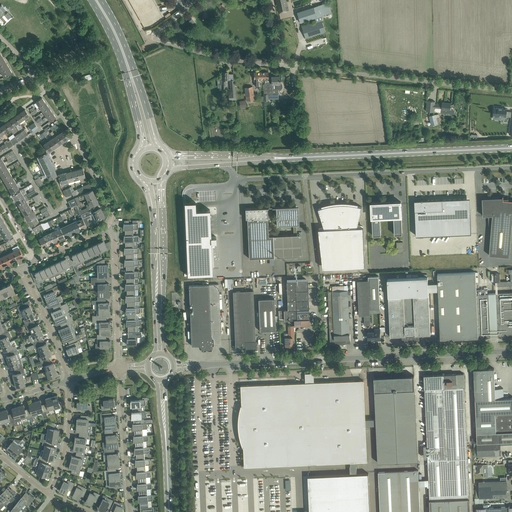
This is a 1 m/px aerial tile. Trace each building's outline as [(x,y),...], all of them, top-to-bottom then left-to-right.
[(285,0),(276,0),(279,13),(288,11),(285,0)] [(315,22),(301,26),(305,39),(325,32),(321,20),(322,16),(332,13),(329,3),(297,12),(300,22),(314,18),(315,22)] [(0,70),(1,72),(9,67),(6,62),(0,65),(0,70)] [(4,77),(12,73),(9,67),(1,72),(4,77)] [(268,83),(268,79),(268,72),(259,72),(259,82),(259,86),(259,88),(263,88),(263,83),(268,83)] [(272,94),(264,95),(264,101),(268,101),(268,99),(278,99),(278,89),(281,89),(282,88),(282,84),(281,83),(280,83),(280,76),(272,77),(272,94)] [(263,83),(263,88),(264,95),(272,94),(272,77),(271,77),(271,79),(268,79),(268,83),(263,83)] [(252,87),(244,88),(244,89),(244,88),(245,94),(244,94),(244,96),(246,96),(247,101),(255,99),(252,87)] [(39,107),(45,103),(42,97),(36,102),(39,107)] [(427,101),(426,111),(434,112),(434,108),(441,109),(441,114),(454,115),(455,108),(451,108),(451,103),(442,102),(442,105),(435,104),(435,101),(427,101)] [(43,112),(49,107),(45,103),(39,107),(43,112)] [(46,117),(52,112),(49,107),(43,112),(46,117)] [(494,108),(493,115),(501,115),(501,119),(506,120),(506,116),(511,116),(509,134),(511,134),(511,112),(506,112),(507,109),(498,108),(494,108)] [(24,119),(29,115),(25,109),(20,113),(24,119)] [(46,117),(50,121),(56,117),(52,112),(46,117)] [(19,122),(24,119),(20,113),(15,116),(19,122)] [(436,115),(429,116),(431,126),(438,124),(437,121),(440,120),(439,117),(436,118),(436,115)] [(14,126),(19,122),(15,116),(10,120),(14,126)] [(10,129),(14,126),(10,120),(5,123),(10,129)] [(5,133),(10,129),(5,123),(0,127),(5,133)] [(33,131),(38,128),(34,123),(29,126),(33,131)] [(23,138),(28,134),(25,129),(19,133),(23,138)] [(69,138),(62,129),(57,133),(58,134),(64,142),(69,138)] [(18,141),(23,138),(19,133),(15,136),(18,141)] [(59,145),(64,142),(58,134),(53,138),(59,145)] [(18,141),(15,136),(10,140),(13,145),(18,141)] [(51,140),(48,141),(54,149),(59,145),(53,138),(51,140)] [(13,145),(10,140),(8,141),(7,140),(4,142),(5,143),(9,149),(9,148),(13,145)] [(49,152),(54,149),(48,141),(43,145),(49,152)] [(9,149),(5,143),(0,146),(0,147),(3,152),(9,149)] [(8,160),(16,155),(13,151),(5,155),(8,160)] [(41,163),(49,159),(47,154),(38,158),(41,163)] [(44,169),(52,165),(49,159),(41,163),(44,169)] [(46,174),(55,170),(52,165),(44,169),(46,174)] [(0,173),(2,178),(10,173),(7,168),(0,171),(0,173)] [(85,177),(83,168),(77,170),(79,179),(85,177)] [(49,180),(56,176),(57,176),(55,170),(46,174),(41,176),(43,178),(47,176),(49,180)] [(74,180),(79,179),(77,170),(71,172),(74,180)] [(68,182),(74,180),(71,172),(65,173),(68,182)] [(5,183),(13,178),(10,173),(2,178),(5,183)] [(62,184),(68,182),(65,173),(59,175),(62,184)] [(38,187),(43,184),(39,177),(35,179),(34,180),(38,187)] [(8,188),(16,183),(13,178),(5,183),(8,188)] [(19,189),(16,183),(8,188),(11,193),(19,189)] [(70,187),(63,191),(65,197),(69,196),(72,194),(71,190),(70,187)] [(26,194),(27,194),(24,188),(12,195),(15,200),(23,196),(26,194)] [(88,200),(95,197),(92,190),(83,195),(84,197),(86,196),(88,200)] [(32,197),(36,203),(41,200),(41,199),(38,194),(32,197)] [(18,206),(26,201),(23,196),(15,200),(18,206)] [(77,205),(78,205),(82,203),(81,202),(80,202),(77,197),(73,199),(77,205)] [(81,208),(78,209),(81,214),(91,210),(89,207),(91,206),(98,203),(95,197),(88,200),(89,203),(86,205),(87,208),(82,210),(81,208)] [(509,197),(482,198),(483,216),(492,215),(489,260),(509,262),(511,225),(511,199),(508,200),(509,197)] [(442,199),(415,200),(416,236),(471,234),(470,211),(465,211),(465,198),(442,199)] [(73,199),(68,201),(71,208),(74,206),(76,210),(78,209),(77,205),(73,199)] [(21,211),(29,206),(26,201),(18,206),(21,211)] [(195,202),(184,203),(187,276),(213,275),(211,245),(217,245),(216,240),(211,240),(210,210),(196,210),(195,202)] [(401,202),(395,202),(395,203),(390,203),(390,202),(371,203),(373,236),(381,235),(380,217),(394,217),(394,235),(402,234),(401,202)] [(318,209),(325,229),(319,229),(323,263),(332,262),(332,267),(365,266),(363,227),(357,227),(362,207),(356,206),(350,205),(343,204),(337,205),(330,206),(324,207),(318,209)] [(24,216),(32,211),(29,206),(21,211),(24,216)] [(298,206),(280,207),(276,207),(276,208),(276,226),(293,225),(294,235),(273,236),(273,235),(274,258),(274,257),(302,256),(301,234),(297,235),(296,225),(299,225),(298,206)] [(96,211),(95,208),(91,210),(81,214),(81,216),(83,219),(92,214),(95,221),(97,220),(99,219),(101,218),(104,216),(101,209),(96,211)] [(251,208),(245,209),(246,219),(247,219),(249,259),(274,257),(274,258),(273,235),(273,236),(269,236),(267,208),(255,208),(255,209),(251,209),(251,208)] [(27,221),(35,216),(32,211),(24,216),(27,221)] [(39,222),(37,219),(39,218),(37,215),(35,216),(27,221),(31,226),(39,222)] [(86,227),(83,219),(81,216),(79,217),(80,220),(77,221),(81,229),(86,227)] [(81,229),(77,221),(75,217),(73,219),(75,222),(71,224),(75,232),(81,229)] [(70,234),(75,232),(71,224),(66,226),(70,234)] [(125,236),(133,236),(133,229),(138,229),(138,224),(123,224),(123,230),(125,230),(125,236)] [(6,225),(0,228),(0,231),(2,235),(9,231),(6,225)] [(64,237),(70,234),(66,226),(61,229),(64,237)] [(59,240),(64,237),(61,229),(55,231),(59,240)] [(5,240),(12,236),(9,231),(2,235),(5,240)] [(54,242),(59,240),(55,231),(50,234),(54,242)] [(48,245),(54,242),(50,234),(44,236),(48,245)] [(43,247),(48,245),(44,236),(39,239),(43,247)] [(125,248),(133,248),(133,241),(138,241),(138,236),(133,236),(125,236),(124,236),(123,242),(125,242),(125,248)] [(110,241),(108,242),(105,244),(102,239),(97,242),(101,251),(106,248),(107,250),(110,248),(110,241)] [(96,253),(101,251),(97,242),(92,244),(96,253)] [(91,255),(96,253),(92,244),(87,246),(91,255)] [(12,248),(14,251),(17,259),(23,256),(18,246),(12,248)] [(86,258),(91,255),(87,246),(82,249),(86,258)] [(126,260),(134,260),(134,253),(139,253),(139,248),(133,248),(125,248),(124,248),(124,254),(125,254),(126,260)] [(81,260),(86,258),(82,249),(76,251),(81,260)] [(11,261),(17,259),(14,251),(8,254),(11,261)] [(82,263),(81,260),(76,251),(71,254),(73,258),(70,259),(74,267),(82,263)] [(5,264),(11,261),(8,254),(2,257),(5,264)] [(64,257),(60,259),(64,268),(69,266),(70,267),(71,269),(74,268),(74,267),(70,259),(67,261),(66,257),(64,258),(64,257)] [(55,261),(60,273),(65,270),(64,268),(60,259),(55,261)] [(103,265),(103,260),(96,263),(97,270),(97,271),(108,271),(108,265),(109,265),(103,265)] [(126,272),(134,272),(134,265),(139,265),(139,260),(134,260),(126,260),(124,260),(124,266),(126,266),(126,272)] [(61,274),(60,273),(55,261),(50,264),(54,273),(55,276),(56,276),(61,274)] [(50,264),(44,266),(49,275),(50,278),(55,276),(54,273),(50,264)] [(44,278),(49,275),(44,266),(39,269),(44,278)] [(41,279),(44,278),(39,269),(34,271),(36,275),(33,277),(36,284),(41,282),(40,281),(41,280),(41,279)] [(511,269),(509,269),(509,274),(510,274),(511,281),(500,281),(500,273),(495,274),(495,286),(511,285),(511,269)] [(97,281),(104,281),(104,278),(109,278),(109,273),(108,273),(108,271),(97,271),(98,278),(97,278),(97,281)] [(126,284),(135,284),(134,277),(139,277),(139,272),(134,272),(126,272),(125,272),(124,278),(126,278),(126,284)] [(487,290),(476,290),(476,272),(437,274),(440,340),(490,337),(490,329),(497,329),(497,337),(502,337),(502,338),(504,338),(504,337),(511,336),(511,292),(487,294),(487,290)] [(368,280),(357,281),(359,316),(364,315),(365,325),(370,325),(370,309),(380,309),(378,276),(368,277),(368,280)] [(412,341),(419,341),(419,336),(430,335),(428,277),(387,279),(390,337),(402,336),(402,341),(410,341),(410,340),(412,340),(412,341)] [(279,318),(284,318),(284,320),(294,320),(294,326),(309,325),(307,280),(286,281),(288,310),(279,310),(279,318)] [(104,281),(97,281),(97,285),(97,289),(98,289),(98,290),(109,290),(109,284),(104,284),(104,281)] [(14,285),(12,286),(10,283),(6,287),(9,295),(14,292),(15,294),(18,293),(14,285)] [(125,284),(125,287),(126,287),(127,290),(127,295),(127,296),(140,296),(140,289),(140,284),(135,284),(126,284),(125,284)] [(213,345),(221,344),(219,284),(189,286),(191,346),(200,345),(202,349),(202,350),(206,350),(206,349),(208,349),(208,350),(212,350),(212,349),(213,345)] [(49,293),(44,295),(44,296),(47,301),(57,297),(56,295),(55,291),(61,288),(59,285),(47,290),(49,293)] [(350,341),(348,291),(345,291),(344,285),(332,286),(332,291),(328,291),(330,345),(348,344),(348,343),(350,342),(350,341)] [(9,295),(6,287),(5,286),(1,289),(4,297),(9,295)] [(98,300),(104,300),(104,297),(110,297),(109,292),(109,290),(98,290),(98,297),(97,297),(98,300)] [(245,348),(256,348),(257,348),(257,341),(255,341),(253,291),(233,292),(235,347),(245,346),(245,348)] [(47,301),(47,303),(49,307),(54,305),(55,308),(61,305),(60,303),(63,302),(60,295),(57,297),(47,301)] [(127,308),(135,308),(135,301),(140,301),(140,296),(127,296),(126,296),(125,302),(127,302),(127,308)] [(258,299),(260,331),(276,330),(274,298),(258,299)] [(99,309),(109,309),(109,303),(110,303),(104,303),(104,300),(98,300),(92,300),(92,304),(98,304),(98,308),(99,309)] [(25,302),(17,306),(20,313),(18,314),(20,317),(24,315),(32,311),(30,305),(29,305),(29,306),(27,307),(25,303),(25,302)] [(56,311),(51,313),(52,313),(54,319),(68,313),(67,311),(69,310),(66,303),(61,305),(55,308),(56,311)] [(127,320),(136,320),(135,313),(141,313),(140,308),(135,308),(127,308),(126,308),(125,314),(127,314),(127,320)] [(93,319),(105,319),(105,316),(110,316),(110,311),(109,309),(99,309),(99,316),(93,316),(93,319)] [(26,326),(34,322),(32,318),(35,317),(34,315),(32,311),(24,315),(25,319),(23,320),(26,326)] [(68,313),(54,319),(55,321),(54,321),(56,325),(61,323),(62,325),(68,323),(72,321),(73,321),(71,316),(70,317),(68,313)] [(99,328),(110,328),(110,322),(105,322),(105,319),(93,319),(93,323),(95,322),(98,322),(98,327),(99,327),(99,328)] [(126,323),(126,326),(128,326),(128,332),(140,332),(140,325),(141,325),(141,320),(136,320),(127,320),(126,320),(126,323)] [(63,328),(58,330),(59,331),(59,330),(61,336),(74,331),(75,330),(72,321),(68,323),(62,325),(63,328)] [(32,334),(41,330),(38,324),(38,325),(36,326),(34,322),(26,326),(28,332),(29,332),(31,331),(32,334)] [(293,326),(288,326),(288,337),(285,337),(285,346),(292,346),(292,342),(292,340),(294,340),(293,326)] [(97,338),(105,338),(105,335),(111,335),(111,330),(110,330),(110,328),(99,328),(99,335),(97,335),(97,338)] [(380,340),(380,329),(374,330),(375,332),(368,332),(368,341),(369,341),(368,341),(380,340)] [(41,330),(32,334),(28,336),(32,343),(33,342),(34,344),(42,341),(41,337),(43,336),(43,334),(41,330)] [(10,342),(8,338),(11,337),(9,331),(8,332),(5,333),(0,335),(1,339),(0,339),(0,343),(1,346),(10,342)] [(70,343),(81,338),(79,335),(76,336),(74,331),(61,336),(62,338),(63,342),(69,340),(70,343)] [(140,332),(128,332),(128,339),(127,339),(126,344),(138,344),(137,337),(141,337),(141,332),(140,332)] [(100,348),(105,348),(105,347),(110,347),(110,348),(111,348),(110,345),(111,345),(111,341),(105,341),(105,338),(97,338),(97,343),(97,344),(100,344),(100,348)] [(40,353),(49,349),(47,346),(47,344),(44,345),(42,341),(34,344),(34,346),(36,350),(39,349),(40,353)] [(14,344),(11,345),(10,342),(1,346),(3,350),(3,349),(4,351),(7,350),(8,353),(17,349),(14,344)] [(74,354),(79,353),(77,348),(79,347),(77,342),(71,344),(72,347),(66,349),(67,353),(68,353),(69,355),(68,355),(69,356),(69,355),(74,353),(74,354)] [(9,356),(6,357),(7,359),(8,363),(17,360),(20,359),(20,358),(17,349),(8,353),(9,356)] [(41,363),(43,362),(49,360),(48,356),(51,355),(51,356),(49,349),(40,353),(41,356),(39,357),(39,358),(41,363)] [(14,371),(23,368),(23,367),(21,362),(18,363),(17,360),(8,363),(10,369),(11,369),(11,368),(13,368),(14,371)] [(41,363),(36,364),(37,368),(43,366),(44,369),(45,368),(46,372),(55,369),(54,365),(54,363),(51,364),(49,360),(43,362),(41,363)] [(14,381),(23,378),(22,375),(24,374),(25,374),(24,370),(23,368),(14,371),(15,374),(12,375),(13,377),(14,381)] [(477,443),(500,442),(511,441),(511,397),(495,399),(494,368),(474,369),(477,443)] [(54,379),(54,378),(53,376),(57,375),(57,376),(55,369),(46,372),(48,378),(49,380),(47,380),(48,381),(54,379)] [(443,374),(424,375),(429,500),(470,498),(464,373),(445,374),(444,373),(443,373),(443,374)] [(378,463),(418,461),(414,376),(374,377),(376,418),(376,425),(378,463)] [(27,387),(27,386),(25,387),(25,384),(23,378),(14,381),(16,387),(19,386),(20,388),(27,387)] [(239,411),(239,413),(241,412),(242,440),(240,440),(240,441),(241,443),(241,444),(242,446),(242,447),(243,447),(244,467),(310,464),(316,463),(316,464),(350,462),(350,474),(357,474),(356,462),(367,462),(365,426),(376,425),(376,418),(365,419),(365,418),(363,380),(314,382),(305,383),(240,385),(241,405),(240,405),(240,407),(240,408),(239,410),(239,411)] [(51,397),(54,408),(55,410),(60,408),(57,396),(51,397)] [(49,410),(54,408),(51,397),(45,399),(47,405),(44,406),(47,413),(50,412),(49,410)] [(103,399),(104,404),(101,404),(102,410),(109,409),(109,406),(115,406),(115,402),(114,402),(114,399),(113,399),(108,400),(108,399),(103,399)] [(132,412),(141,412),(140,405),(145,405),(145,399),(130,400),(130,406),(132,406),(132,412)] [(47,413),(44,406),(42,407),(40,400),(34,402),(37,413),(41,412),(41,413),(44,417),(47,416),(47,413)] [(88,405),(87,401),(82,401),(83,402),(77,402),(77,405),(76,405),(77,409),(83,408),(83,411),(90,411),(90,405),(88,405)] [(38,415),(37,413),(34,402),(29,404),(30,410),(28,411),(30,419),(31,421),(34,420),(33,416),(38,415)] [(30,419),(28,411),(25,411),(23,405),(18,407),(21,419),(27,418),(27,420),(30,419)] [(16,421),(21,419),(18,407),(12,408),(14,415),(11,415),(13,423),(13,424),(16,423),(16,421)] [(7,410),(1,412),(4,422),(9,421),(10,425),(13,424),(13,423),(11,415),(8,416),(7,410)] [(133,424),(142,424),(141,417),(146,417),(146,411),(141,412),(132,412),(131,412),(131,418),(133,418),(133,424)] [(103,413),(100,414),(100,417),(104,417),(104,421),(105,421),(105,423),(116,422),(115,416),(116,416),(110,416),(110,413),(103,413)] [(76,425),(87,426),(87,424),(88,424),(89,416),(82,416),(82,419),(76,418),(76,419),(77,419),(76,425)] [(105,432),(111,432),(111,429),(117,428),(116,424),(116,422),(105,423),(105,429),(105,432)] [(147,435),(146,429),(147,429),(147,423),(142,424),(133,424),(132,424),(132,430),(134,430),(134,436),(147,435)] [(54,429),(55,426),(46,425),(45,428),(48,428),(47,434),(58,436),(59,430),(54,429)] [(87,432),(87,426),(76,425),(76,427),(75,431),(81,431),(80,435),(87,436),(87,432)] [(106,442),(117,441),(117,435),(112,435),(111,432),(105,432),(105,440),(106,440),(106,442)] [(40,441),(43,442),(50,443),(51,441),(57,442),(58,436),(47,434),(45,434),(44,438),(41,438),(40,441)] [(86,444),(87,436),(80,435),(80,438),(75,437),(75,438),(74,444),(85,445),(85,443),(86,444)] [(146,447),(146,441),(148,441),(148,435),(147,435),(134,436),(133,436),(133,442),(135,442),(135,448),(146,447)] [(10,453),(17,444),(13,441),(14,439),(6,450),(10,453)] [(104,452),(106,451),(113,451),(113,448),(118,447),(118,443),(117,443),(117,441),(106,442),(107,448),(104,448),(104,452)] [(50,446),(50,443),(43,442),(42,445),(45,445),(43,451),(42,450),(54,454),(56,448),(50,446)] [(500,442),(477,443),(478,456),(501,455),(500,442)] [(17,444),(10,453),(15,457),(23,447),(23,446),(18,443),(17,444)] [(84,451),(85,445),(74,444),(74,446),(73,446),(72,450),(78,451),(77,454),(84,455),(85,451),(84,451)] [(136,460),(144,460),(144,453),(149,453),(149,447),(146,447),(135,448),(134,448),(134,454),(136,454),(136,460)] [(53,459),(54,454),(42,450),(40,456),(39,456),(39,458),(38,458),(46,461),(47,458),(53,459)] [(108,461),(119,460),(118,454),(118,453),(113,454),(113,451),(106,451),(107,459),(108,459),(108,461)] [(82,463),(84,455),(77,454),(77,457),(71,456),(72,456),(70,462),(81,465),(81,463),(82,463)] [(27,456),(22,461),(25,463),(29,457),(30,458),(31,456),(27,455),(27,456)] [(45,463),(46,461),(38,458),(37,461),(39,462),(37,467),(49,471),(51,466),(45,463)] [(137,472),(145,471),(145,465),(150,465),(150,459),(144,460),(136,460),(135,460),(135,466),(137,466),(137,472)] [(108,470),(114,470),(114,467),(120,466),(119,462),(119,460),(108,461),(108,467),(107,467),(108,470)] [(418,461),(378,463),(378,472),(379,511),(420,511),(418,470),(418,461)] [(79,471),(81,465),(70,462),(70,464),(69,464),(68,468),(73,470),(72,473),(78,475),(79,475),(80,471),(79,471)] [(47,477),(49,471),(37,467),(35,472),(34,472),(47,477)] [(109,480),(120,479),(120,473),(120,472),(115,473),(114,470),(108,470),(108,478),(109,478),(109,480),(105,479),(105,480),(109,480)] [(136,472),(136,478),(138,478),(138,484),(150,483),(150,477),(151,477),(150,471),(145,471),(137,472),(136,472)] [(309,511),(370,511),(368,473),(357,474),(350,474),(308,476),(309,511)] [(109,489),(116,490),(116,486),(121,485),(121,481),(120,481),(120,479),(109,480),(105,480),(106,485),(105,485),(105,487),(105,488),(109,489)] [(63,481),(63,483),(62,483),(60,486),(61,487),(59,490),(59,491),(62,492),(61,492),(65,494),(67,488),(70,490),(73,483),(68,480),(67,483),(63,481)] [(507,481),(479,482),(479,484),(479,498),(507,497),(507,481)] [(139,496),(151,495),(150,489),(152,489),(151,483),(150,483),(138,484),(137,484),(137,490),(139,490),(139,496)] [(75,498),(74,498),(78,500),(81,494),(83,495),(86,489),(78,485),(77,487),(76,489),(75,489),(73,492),(74,493),(72,496),(75,498)] [(0,500),(1,501),(5,497),(8,500),(8,501),(9,501),(9,500),(11,502),(14,498),(13,497),(14,495),(15,494),(15,493),(15,492),(14,493),(13,491),(8,487),(6,489),(2,493),(0,495),(0,500)] [(16,504),(20,507),(24,503),(27,506),(28,506),(32,500),(33,499),(33,498),(34,497),(33,497),(33,498),(26,492),(16,504)] [(85,502),(88,503),(88,504),(91,506),(94,500),(96,501),(99,494),(94,492),(93,494),(90,493),(89,495),(88,494),(86,498),(87,498),(86,502),(85,502)] [(138,496),(138,502),(139,502),(140,508),(148,507),(148,501),(153,500),(152,495),(151,495),(139,496),(138,496)] [(101,509),(101,510),(104,511),(107,506),(110,507),(113,500),(107,498),(106,500),(103,499),(102,501),(101,500),(99,504),(100,504),(99,508),(98,508),(101,509)] [(470,511),(470,498),(429,500),(429,511),(470,511)] [(121,511),(122,510),(122,507),(119,506),(120,504),(115,501),(112,508),(114,509),(113,511),(121,511)]
